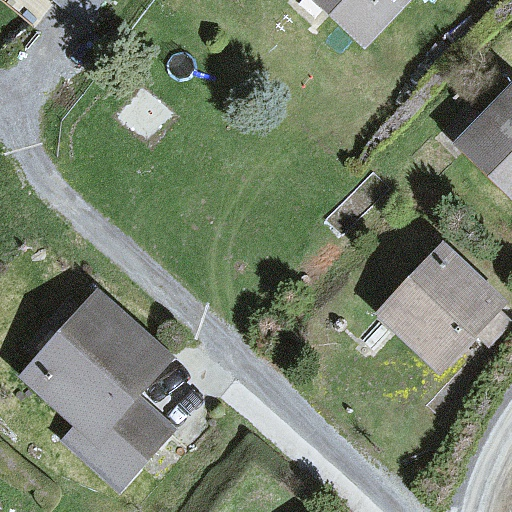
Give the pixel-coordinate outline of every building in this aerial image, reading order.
[(62,0),(89,20),(104,0),(62,0)] [(300,0),(366,55),(412,0),(300,0)] [(511,100),(500,90),(443,154),(511,214),(511,100)] [(432,254),(364,319),(426,385),(495,320),(432,254)] [(83,305),(17,384),(69,428),(56,443),(122,498),(176,434),(126,393),(152,362),(83,305)]
